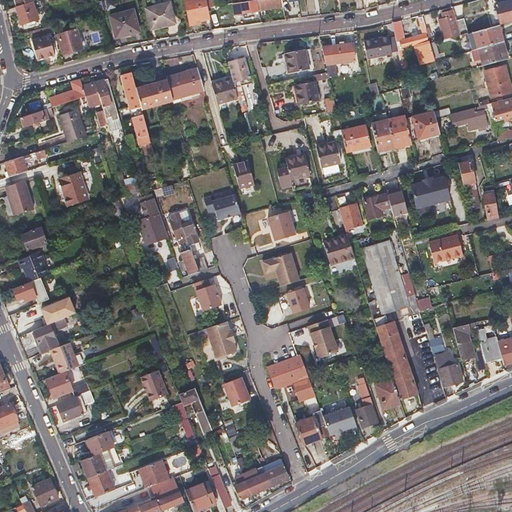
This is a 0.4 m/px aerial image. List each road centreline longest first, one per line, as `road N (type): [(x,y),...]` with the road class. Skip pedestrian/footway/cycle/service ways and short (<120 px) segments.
road 1 (residential): [(446,0),(141,52),(9,85)]
road 2 (residential): [(304,493),(257,368),(226,245)]
road 3 (secondary): [(304,493),(424,423),(511,384)]
road 4 (residential): [(10,347),(82,511)]
